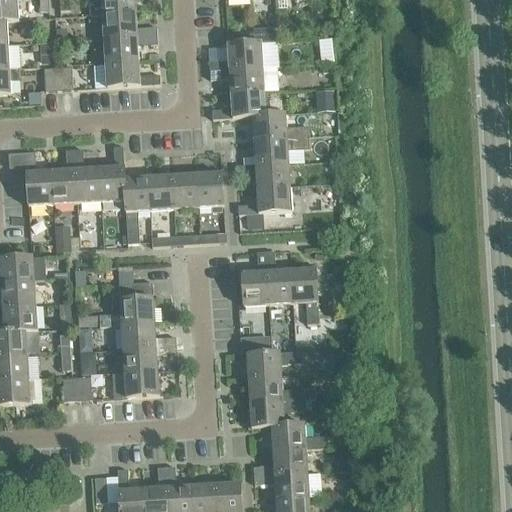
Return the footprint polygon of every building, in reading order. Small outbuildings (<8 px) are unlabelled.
[(0,0),(0,24),(6,24),(6,25),(18,24),(16,0),(0,0)] [(48,0),(38,0),(40,15),(49,14),(48,0)] [(58,0),(59,14),(68,14),(67,0),(58,0)] [(88,0),(89,19),(102,19),(135,17),(134,0),(88,0)] [(102,19),(103,42),(157,39),(156,30),(136,32),(135,17),(102,19)] [(277,31),(253,32),(253,45),(277,44),(277,31)] [(66,32),(56,33),(57,43),(67,43),(66,32)] [(103,42),(105,66),(138,64),(137,49),(157,48),(157,39),(103,42)] [(208,65),(209,74),(262,71),(260,45),(227,48),(228,64),(208,65)] [(0,72),(9,72),(7,48),(0,48),(0,72)] [(57,48),(40,49),(41,67),(58,67),(57,48)] [(138,64),(105,66),(106,91),(160,88),(159,79),(139,80),(138,64)] [(71,70),(57,71),(58,94),(72,93),(71,70)] [(229,82),(230,97),(263,95),(277,94),(276,70),(262,71),(209,74),(209,83),(229,82)] [(58,94),(57,71),(43,72),(44,95),(58,94)] [(9,72),(0,72),(0,97),(10,97),(9,72)] [(212,123),(252,121),(251,120),(265,119),(265,118),(263,95),(230,97),(231,112),(211,113),(212,123)] [(333,95),(319,96),(320,115),(334,114),(333,95)] [(251,120),(252,121),(253,144),(308,140),(307,129),(286,131),(285,117),(265,118),(265,119),(251,120)] [(253,144),(255,168),(288,166),(287,153),(309,152),(308,140),(253,144)] [(101,205),(124,204),(125,204),(124,182),(122,150),(114,151),(115,171),(99,171),(101,205)] [(77,206),(101,205),(99,171),(84,172),(83,152),(73,153),(77,206)] [(53,208),(77,206),(73,153),(64,153),(66,173),(50,174),(53,208)] [(28,209),(53,208),(50,174),(35,175),(34,155),(8,157),(9,171),(25,170),(28,209)] [(255,177),(256,192),(289,190),(288,166),(255,168),(235,169),(235,178),(255,177)] [(221,176),(196,178),(198,211),(223,210),(221,176)] [(196,178),(172,179),(174,213),(198,211),(196,178)] [(172,179),(148,181),(150,214),(174,213),(172,179)] [(125,204),(124,204),(126,237),(138,237),(137,215),(150,214),(148,181),(124,182),(125,204)] [(289,190),(256,192),(257,208),(237,209),(238,218),(291,215),(289,190)] [(69,229),(54,230),(56,256),(68,255),(70,255),(69,229)] [(217,237),(199,238),(200,247),(218,246),(217,237)] [(200,247),(199,238),(181,239),(182,248),(200,247)] [(150,241),(151,250),(169,249),(168,240),(157,241),(150,241)] [(268,308),(292,307),(290,273),(275,274),(274,254),(265,255),(268,308)] [(243,310),(268,308),(265,255),(256,255),(257,275),(241,277),(243,310)] [(0,281),(0,287),(34,285),(32,260),(0,261),(0,281)] [(290,273),(292,307),(305,306),(306,328),(318,327),(315,272),(290,273)] [(0,302),(0,310),(35,309),(34,285),(0,287),(1,302),(0,302)] [(99,330),(120,329),(120,328),(154,326),(151,285),(129,287),(130,303),(119,303),(120,317),(99,318),(99,330)] [(66,295),(57,296),(58,308),(67,308),(66,295)] [(67,308),(58,308),(59,331),(73,330),(71,308),(67,308)] [(0,319),(2,319),(3,334),(3,335),(25,334),(37,334),(35,309),(0,310),(0,319)] [(99,318),(77,320),(78,332),(90,331),(99,330),(99,318)] [(120,328),(120,329),(122,352),(175,349),(175,340),(155,341),(154,326),(120,328)] [(90,331),(78,332),(79,343),(87,342),(91,339),(90,331)] [(0,334),(0,359),(26,358),(25,334),(3,335),(3,334),(0,334)] [(59,338),(60,356),(70,355),(68,338),(59,338)] [(251,341),(240,341),(241,358),(246,358),(252,357),(251,341)] [(122,352),(123,376),(157,374),(156,359),(176,358),(175,349),(122,352)] [(94,354),(80,355),(81,378),(96,378),(94,354)] [(246,358),(247,383),(281,381),(280,368),(302,366),(301,354),(296,355),(290,355),(252,357),(246,358)] [(70,355),(60,356),(62,374),(71,374),(70,355)] [(0,359),(0,383),(28,382),(26,358),(0,359)] [(348,366),(336,367),(337,377),(349,376),(348,366)] [(157,374),(123,376),(125,401),(158,399),(157,374)] [(90,380),(76,381),(77,404),(91,403),(90,380)] [(77,404),(76,381),(62,382),(63,405),(77,404)] [(247,383),(249,407),(304,403),(303,392),(282,394),(281,381),(247,383)] [(28,382),(0,383),(0,408),(29,407),(28,382)] [(314,392),(303,392),(304,403),(315,403),(314,392)] [(250,432),(270,430),(284,429),(284,428),(283,416),(305,414),(304,403),(249,407),(250,432)] [(270,430),(272,454),(305,452),(305,453),(327,451),(326,439),(305,441),(304,427),(284,428),(284,429),(270,430)] [(253,470),(253,479),(307,476),(305,453),(305,452),(272,454),(273,469),(253,470)] [(351,468),(335,469),(336,476),(351,475),(351,468)] [(157,491),(143,492),(143,511),(167,511),(165,470),(156,471),(157,491)] [(174,470),(165,470),(167,511),(191,511),(190,489),(175,490),(174,470)] [(143,511),(143,492),(128,493),(126,473),(116,473),(117,480),(118,505),(118,511),(143,511)] [(274,487),(275,502),(308,500),(307,476),(253,479),(254,488),(274,487)] [(117,480),(106,481),(107,506),(118,505),(117,480)] [(94,482),(95,507),(107,506),(106,481),(94,482)] [(240,511),(239,486),(214,488),(215,511),(240,511)] [(215,511),(214,488),(190,489),(191,511),(215,511)] [(309,511),(308,500),(275,502),(275,511),(309,511)]
